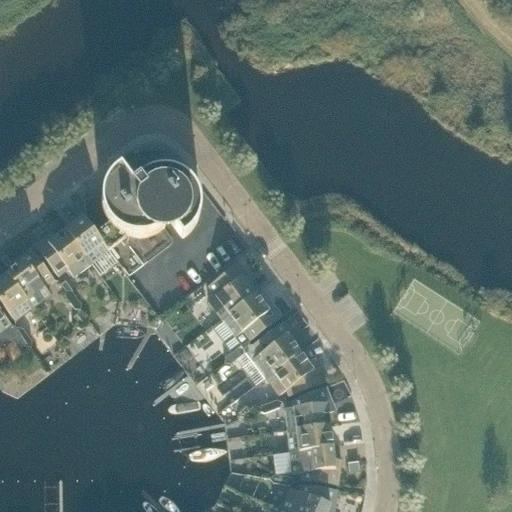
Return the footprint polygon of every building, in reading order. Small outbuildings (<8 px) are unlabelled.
[(132,185),(120,169),(115,173),(110,177),(107,183),(104,188),(102,195),(102,196),(85,200),(84,200),(84,203),(85,216),(83,218),(109,252),(125,240),(126,237),(129,237),(132,238),(139,239),(145,238),(152,236),(158,234),(163,230),(164,229),(162,226),(169,221),(182,239),(186,237),(194,229),(199,219),(199,218),(200,208),(200,203),(200,202),(198,195),(196,190),(192,185),(188,180),(185,178),(180,175),(175,172),(168,171),(162,170),(157,170),(144,175),(143,175),(137,179),(138,181),(132,185)] [(91,265),(109,252),(83,218),(65,231),(91,265)] [(91,265),(65,231),(53,241),(50,237),(35,248),(58,278),(68,271),(74,278),(91,265)] [(54,281),(32,251),(17,262),(20,265),(7,276),(32,310),(51,296),(45,288),(54,281)] [(256,295),(246,282),(249,279),(239,265),(208,287),(216,297),(208,303),(222,321),(256,295)] [(0,302),(15,323),(32,310),(7,276),(0,280),(0,302)] [(75,310),(80,311),(66,292),(65,298),(75,310)] [(66,292),(80,311),(81,305),(71,293),(66,292)] [(265,308),(263,305),(256,295),(222,321),(235,338),(243,333),(250,342),(280,319),(269,305),(265,308)] [(0,334),(11,326),(0,311),(0,334)] [(300,354),(293,345),(290,340),(294,337),(283,323),(253,346),(260,356),(252,361),(266,379),(300,354)] [(26,347),(31,348),(17,329),(16,334),(26,347)] [(17,329),(31,348),(32,343),(22,330),(17,329)] [(203,361),(189,342),(179,349),(194,368),(203,361)] [(232,354),(237,360),(243,355),(244,350),(238,349),(232,354)] [(230,365),(237,360),(232,354),(225,359),(225,364),(230,365)] [(310,366),(307,363),(300,354),(266,379),(279,397),(286,391),(289,398),(324,384),(315,362),(310,366)] [(330,427),(327,410),(335,410),(326,388),(291,402),(293,409),(285,410),(287,432),(330,427)] [(269,404),(272,412),(279,409),(282,404),(277,402),(269,404)] [(265,415),(272,412),(269,404),(262,407),(260,413),(265,415)] [(290,454),(332,448),(330,427),(287,432),(290,454)] [(332,460),(334,460),(332,448),(290,454),(293,476),(302,475),(301,481),(338,486),(341,464),(333,465),(332,460)] [(281,485),(283,478),(274,477),(270,480),(273,484),(281,485)] [(283,478),(281,485),(289,486),(293,483),(290,479),(283,478)] [(328,511),(334,511),(337,491),(300,486),(299,493),(291,490),(282,510),(286,511),(327,511),(328,511)]
